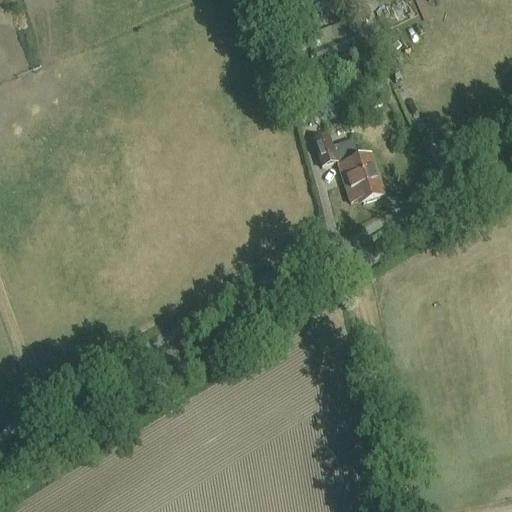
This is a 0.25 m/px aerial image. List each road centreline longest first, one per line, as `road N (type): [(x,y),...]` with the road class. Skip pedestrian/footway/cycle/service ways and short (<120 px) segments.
road 1 (tertiary): [(0,478),(511,168)]
road 2 (track): [(354,263),(405,511)]
